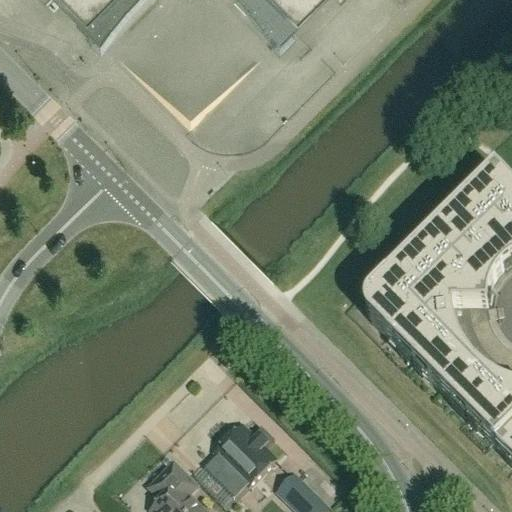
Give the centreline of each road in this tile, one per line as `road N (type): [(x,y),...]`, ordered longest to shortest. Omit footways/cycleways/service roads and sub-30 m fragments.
road 1 (tertiary): [(407,511),(389,464),(354,417),(113,180)]
road 2 (tertiary): [(0,303),(24,267),(113,180)]
road 3 (unclassified): [(113,180),(0,64)]
